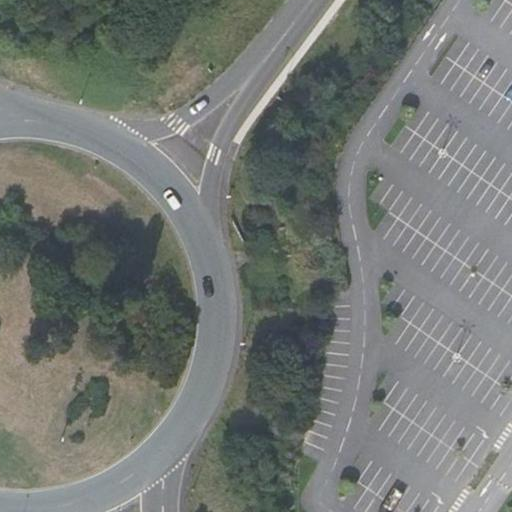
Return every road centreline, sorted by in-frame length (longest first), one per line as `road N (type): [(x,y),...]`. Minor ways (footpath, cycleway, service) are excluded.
road 1 (secondary): [(149,459),(188,409),(209,345),(211,309),(196,241)]
road 2 (unclassified): [(240,89),(178,123),(87,136)]
road 3 (unclassified): [(196,241),(240,89)]
road 4 (secondary): [(196,241),(161,187),(87,136)]
